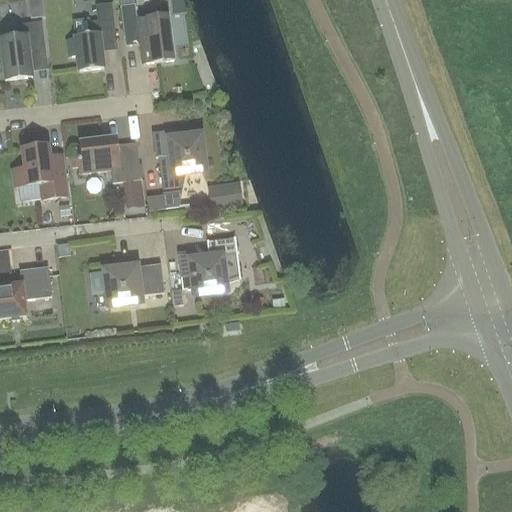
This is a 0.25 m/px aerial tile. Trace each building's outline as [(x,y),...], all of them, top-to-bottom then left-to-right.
[(74,23),(76,42),(66,43),(69,62),(78,60),(80,74),(104,71),(102,47),(117,45),(113,5),(96,7),(98,23),(89,24),(89,21),(74,23)] [(143,66),(175,62),(169,17),(138,21),(136,6),(121,8),(125,39),(139,38),(143,66)] [(31,56),(46,54),(43,24),(16,27),(18,39),(1,41),(6,83),(33,79),(31,56)] [(160,159),(165,202),(166,211),(179,209),(185,174),(205,172),(201,138),(171,142),(170,133),(153,135),(156,160),(160,159)] [(117,139),(81,144),(82,152),(78,152),(81,176),(112,173),(113,186),(123,184),(142,182),(137,145),(118,148),(117,139)] [(68,199),(62,157),(51,159),(49,147),(23,150),(26,170),(14,172),(16,189),(42,186),(44,202),(68,199)] [(244,209),(240,185),(209,189),(213,214),(244,209)] [(195,291),(196,296),(226,293),(225,286),(241,282),(236,239),(208,243),(209,255),(210,260),(192,262),(191,253),(178,255),(183,293),(195,291)] [(70,247),(58,248),(59,260),(71,258),(70,247)] [(8,256),(0,256),(0,264),(9,263),(8,256)] [(110,307),(141,304),(140,298),(165,295),(162,266),(106,273),(110,307)] [(53,299),(49,269),(20,273),(22,286),(0,288),(0,321),(27,318),(25,302),(53,299)]
